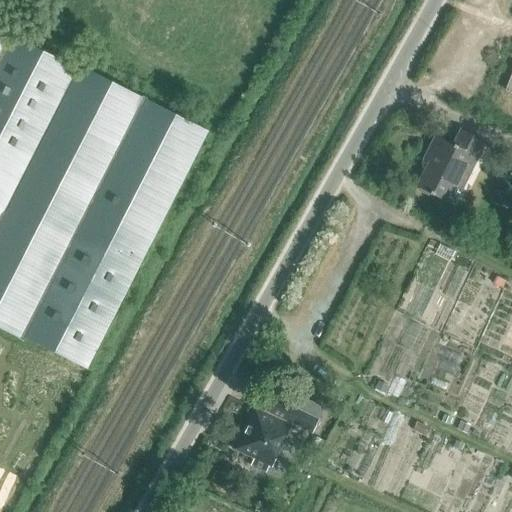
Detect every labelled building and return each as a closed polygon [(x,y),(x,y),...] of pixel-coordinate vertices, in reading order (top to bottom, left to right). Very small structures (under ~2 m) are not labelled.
[(25,338),(88,369),(89,367),(209,132),(79,65),(77,69),(0,29),(0,328),(24,340),(25,338)] [(470,57),(459,84),(511,105),(511,58),(509,57),(504,70),(470,57)] [(428,163),(416,187),(446,202),(453,187),(462,191),(487,142),(460,129),(453,145),(435,136),(423,160),(428,163)] [(497,278),(494,285),(503,289),(506,282),(497,278)] [(380,381),(376,389),(386,393),(389,385),(380,381)] [(254,408),(235,450),(254,459),(269,466),(272,467),(292,425),(313,434),(319,420),(325,408),(311,402),(306,413),(287,404),(271,397),(264,412),(254,408)] [(445,415),(442,421),(450,425),(453,418),(445,415)] [(461,421),(457,430),(468,434),(471,426),(461,421)] [(417,423),(413,431),(424,437),(428,428),(417,423)] [(310,451),(318,455),(325,443),(317,439),(310,451)] [(456,442),(453,447),(462,452),(464,446),(456,442)]
